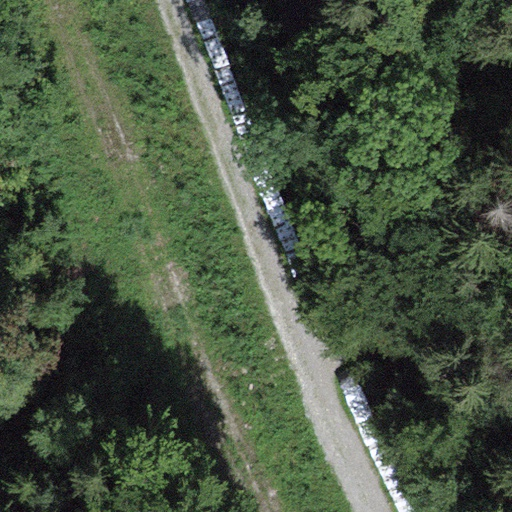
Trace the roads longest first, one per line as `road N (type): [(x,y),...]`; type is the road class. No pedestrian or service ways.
road 1 (track): [(166,0),(366,511)]
road 2 (unclassified): [(406,0),(511,219)]
